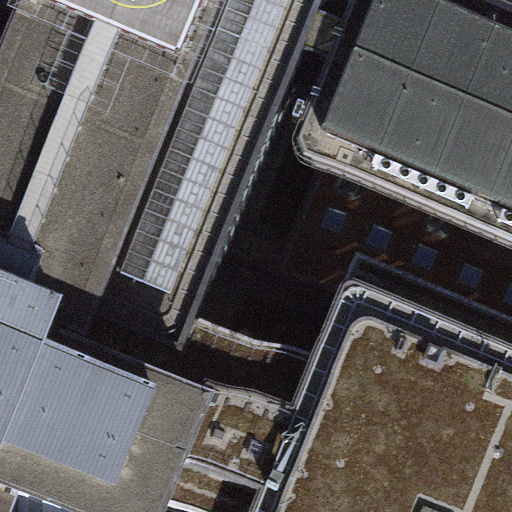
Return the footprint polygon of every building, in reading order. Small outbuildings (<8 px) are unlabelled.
[(0,0),(0,19),(37,34),(50,0),(0,0)] [(50,0),(32,47),(0,124),(0,364),(95,403),(111,361),(182,390),(198,356),(233,268),(245,237),(306,86),(321,48),(340,0),(50,0)] [(368,0),(345,57),(321,48),(306,86),(349,104),(288,255),(245,237),(233,268),(275,285),(275,287),(349,316),(345,326),(511,394),(511,40),(410,0),(368,0)] [(511,0),(410,0),(511,40),(511,0)] [(0,124),(32,47),(37,34),(0,19),(0,124)] [(315,402),(198,356),(182,390),(111,361),(95,403),(203,448),(176,511),(511,511),(511,394),(345,326),(315,402)] [(0,511),(176,511),(203,448),(95,403),(0,364),(0,511)]
